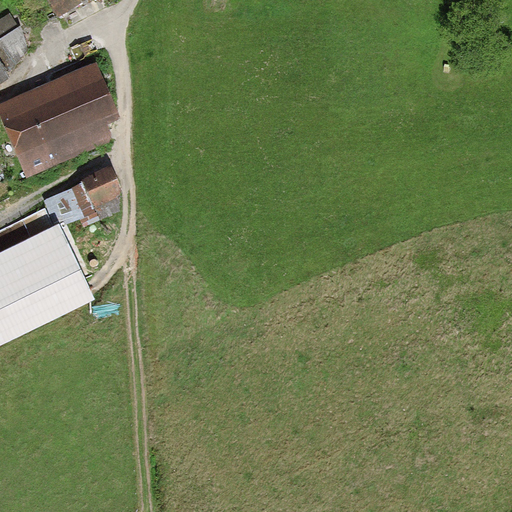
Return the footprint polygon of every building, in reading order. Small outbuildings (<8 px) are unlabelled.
[(46,0),(55,16),(85,0),(46,0)] [(28,48),(6,20),(0,22),(0,84),(12,77),(28,48)] [(113,117),(92,64),(0,100),(0,126),(20,177),(111,141),(103,121),(113,117)] [(120,194),(108,169),(76,184),(88,209),(120,194)] [(0,346),(93,301),(57,228),(0,255),(0,346)]
